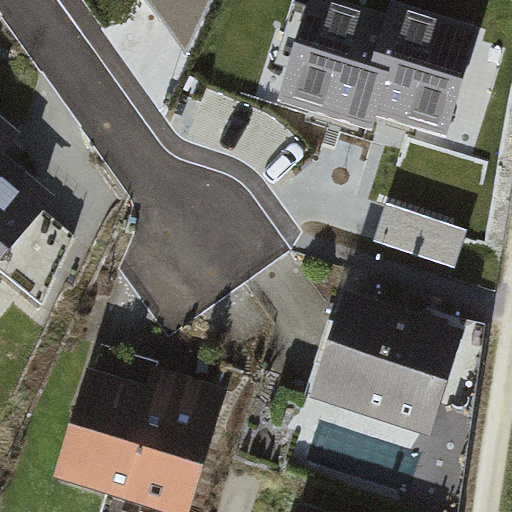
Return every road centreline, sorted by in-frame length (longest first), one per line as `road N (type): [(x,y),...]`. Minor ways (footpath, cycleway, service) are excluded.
road 1 (residential): [(192,232),(26,0)]
road 2 (track): [(483,511),(511,320)]
